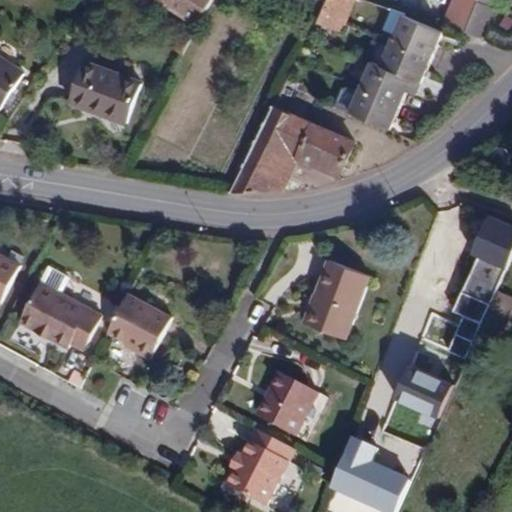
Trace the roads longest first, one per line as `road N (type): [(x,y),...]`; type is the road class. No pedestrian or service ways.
road 1 (tertiary): [(511,87),(446,149),(393,183),(292,214),(238,215),(0,174)]
road 2 (residential): [(246,317),(169,456),(0,366)]
